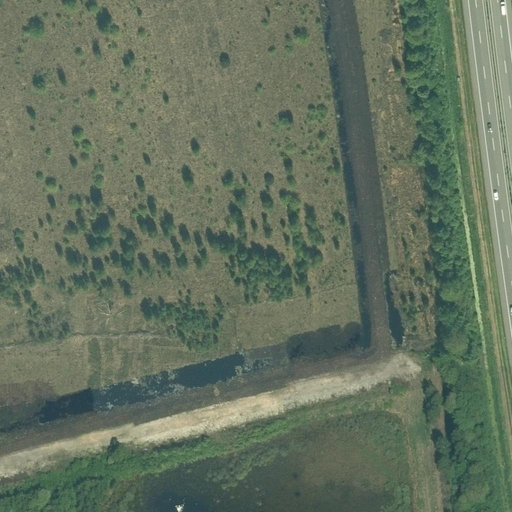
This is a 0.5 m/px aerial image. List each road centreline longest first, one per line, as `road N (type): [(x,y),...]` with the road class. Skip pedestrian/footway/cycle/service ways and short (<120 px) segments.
road 1 (track): [(0,467),(420,363)]
road 2 (motorway): [(468,0),(511,333)]
